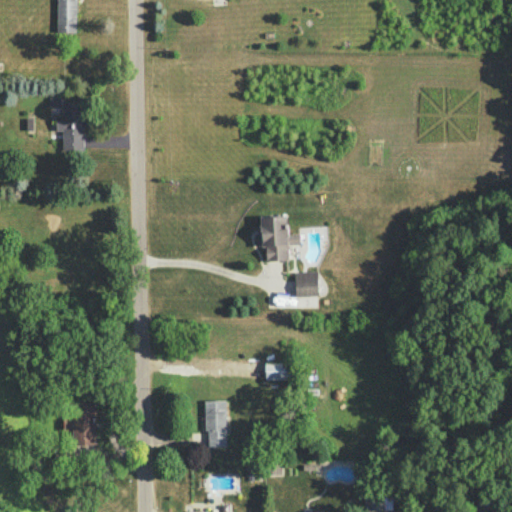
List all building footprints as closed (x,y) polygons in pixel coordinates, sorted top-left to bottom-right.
[(56,0),(56,31),(76,32),(76,0),(56,0)] [(84,150),(85,101),(62,101),(61,114),(55,114),(55,130),(62,131),(62,149),(84,150)] [(288,260),(287,244),(298,244),(298,233),(287,233),(286,215),(258,216),(259,246),(265,246),(266,260),(288,260)] [(295,296),(318,295),(317,271),(294,272),(295,296)] [(264,362),(265,379),(289,379),(288,361),(264,362)] [(206,447),(226,446),(225,399),(205,400),(206,447)] [(95,402),(72,402),(72,449),(94,449),(95,402)]
